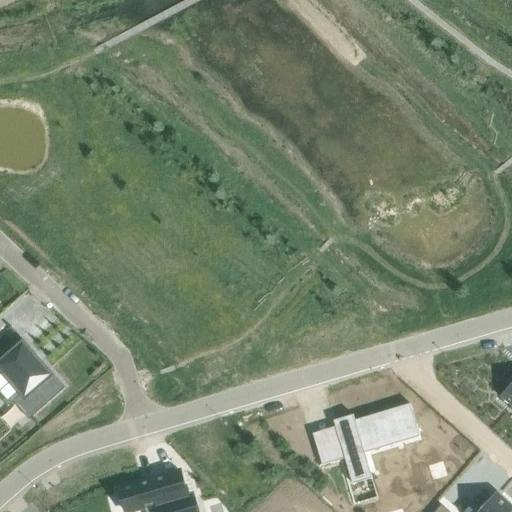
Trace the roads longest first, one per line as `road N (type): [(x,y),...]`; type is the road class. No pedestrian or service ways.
road 1 (residential): [(406,350),(143,428)]
road 2 (residential): [(143,428),(122,360),(0,242)]
road 3 (residential): [(143,428),(69,450),(0,497)]
road 4 (residential): [(406,350),(415,375),(511,462)]
